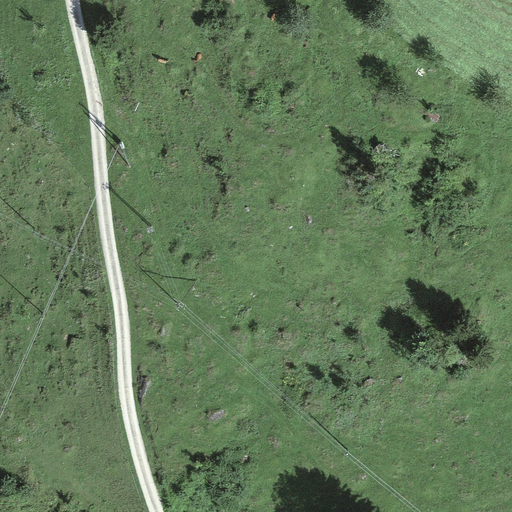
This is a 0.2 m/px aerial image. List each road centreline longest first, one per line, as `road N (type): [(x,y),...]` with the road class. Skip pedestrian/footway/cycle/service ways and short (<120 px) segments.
road 1 (track): [(157,511),(128,402),(100,156)]
road 2 (track): [(100,156),(74,0)]
